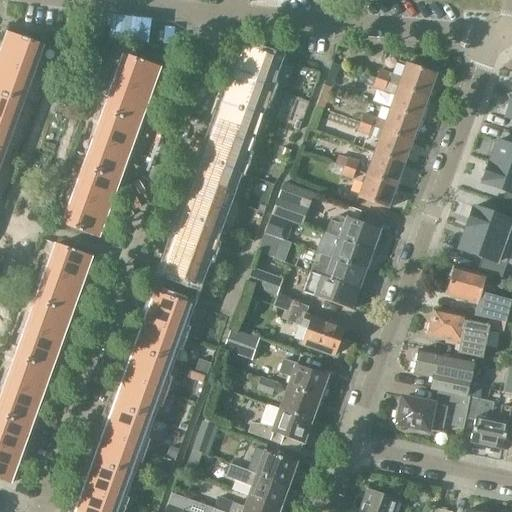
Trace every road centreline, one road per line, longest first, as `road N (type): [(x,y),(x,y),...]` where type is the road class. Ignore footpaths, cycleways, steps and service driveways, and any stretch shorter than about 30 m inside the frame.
road 1 (residential): [(40,511),(78,413),(71,391),(115,269),(141,247),(182,138),(176,109),(206,14)]
road 2 (residential): [(345,443),(500,37)]
road 3 (residential): [(232,16),(500,37)]
road 4 (residential): [(511,479),(345,443)]
